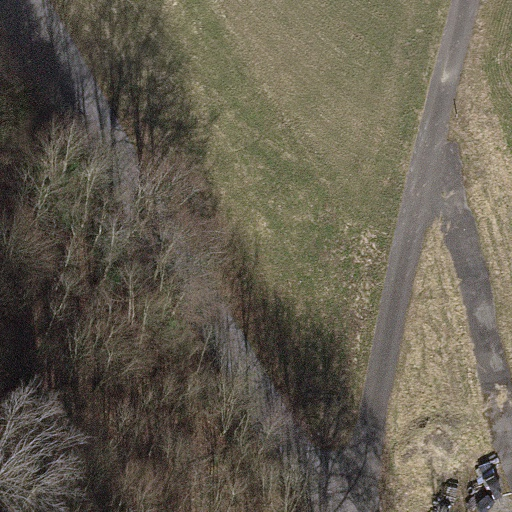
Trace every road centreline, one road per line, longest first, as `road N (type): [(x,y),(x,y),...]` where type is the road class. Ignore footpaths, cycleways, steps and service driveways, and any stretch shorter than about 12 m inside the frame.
road 1 (tertiary): [(328,511),(23,0)]
road 2 (track): [(470,0),(353,511)]
